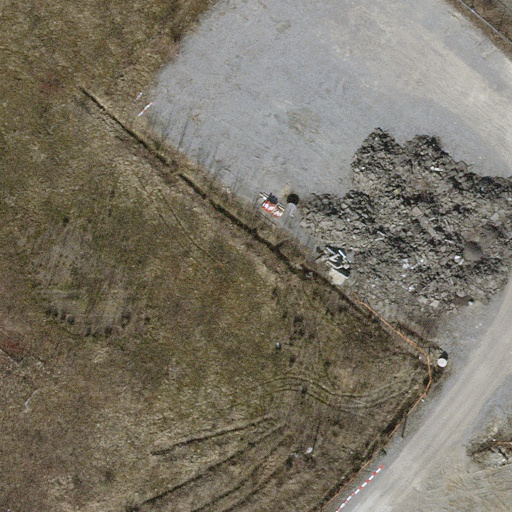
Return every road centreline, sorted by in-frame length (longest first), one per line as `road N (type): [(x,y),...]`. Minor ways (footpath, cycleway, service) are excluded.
road 1 (unknown): [(396,511),(511,374)]
road 2 (unknown): [(511,210),(413,96)]
